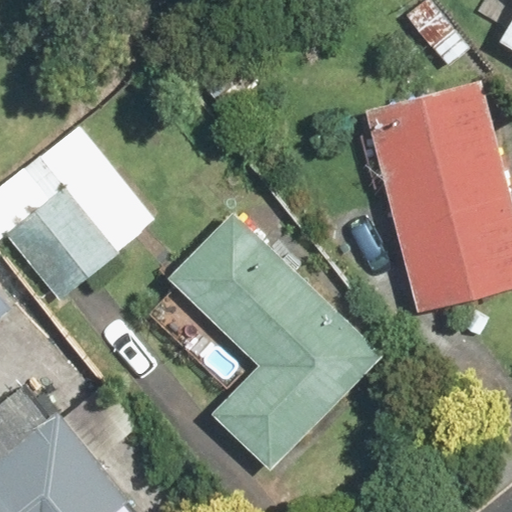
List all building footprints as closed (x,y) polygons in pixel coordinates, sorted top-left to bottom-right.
[(511,20),(502,38),(511,43),(511,20)] [(511,178),(483,73),(369,105),(426,314),(511,290),(511,178)] [(158,217),(82,124),(0,190),(0,236),(53,302),(158,217)] [(391,354),(241,202),(171,272),(262,364),(217,409),(275,468),(391,354)] [(0,319),(14,309),(0,291),(0,319)] [(142,511),(30,375),(0,400),(0,511),(142,511)]
